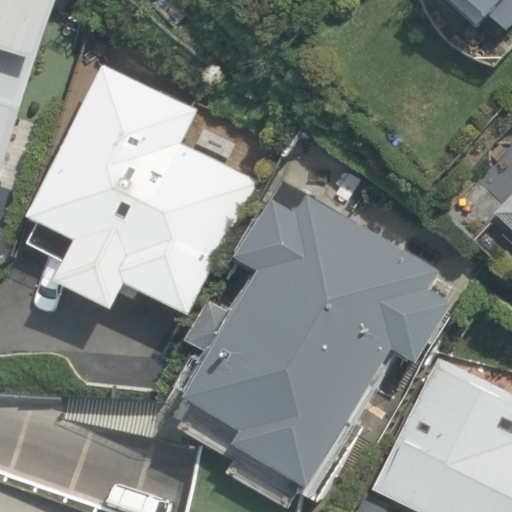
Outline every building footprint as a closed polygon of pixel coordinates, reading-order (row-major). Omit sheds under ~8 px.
[(0,0),(0,229),(74,3),(65,0),(0,0)] [(511,0),(465,0),(511,39),(511,0)] [(211,116),(113,73),(32,255),(79,276),(79,278),(79,281),(80,283),(80,286),(81,289),(82,291),(83,293),(84,296),(86,298),(87,300),(89,302),(91,304),(93,306),(95,307),(97,309),(99,310),(101,311),(104,312),(106,313),(109,314),(111,314),(114,315),(116,315),(119,315),(122,315),(124,315),(127,314),(129,314),(132,313),(134,312),(137,311),(139,310),(141,308),(143,307),(145,305),(201,330),(264,187),(194,156),(211,116)] [(326,511),(408,364),(432,377),(480,291),(298,190),(254,269),(277,283),(258,319),(234,306),(203,361),(225,373),(193,431),(188,511),(326,511)] [(511,197),(494,217),(511,233),(511,197)] [(511,511),(511,402),(439,371),(381,509),(388,511),(511,511)]
